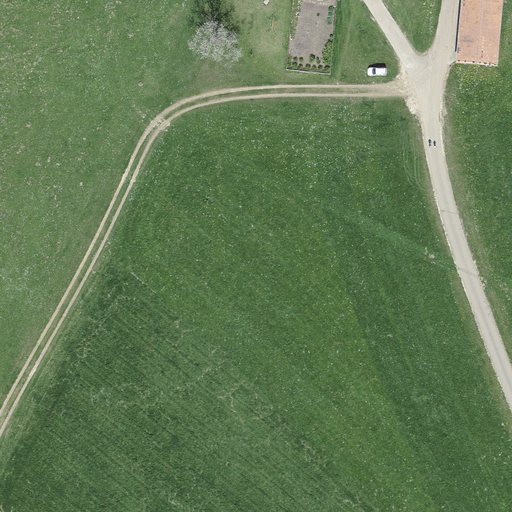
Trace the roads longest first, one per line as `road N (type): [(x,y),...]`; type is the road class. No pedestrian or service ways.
road 1 (track): [(0,417),(75,285),(207,0)]
road 2 (track): [(449,0),(426,77),(432,131),(511,395)]
